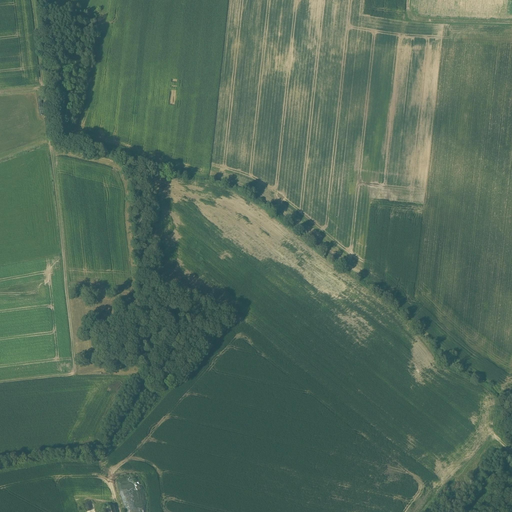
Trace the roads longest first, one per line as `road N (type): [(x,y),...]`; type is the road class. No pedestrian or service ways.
road 1 (track): [(73,373),(33,0)]
road 2 (track): [(511,23),(408,23),(407,0)]
